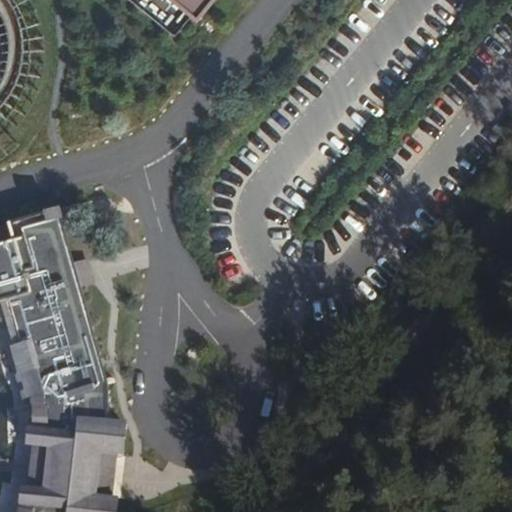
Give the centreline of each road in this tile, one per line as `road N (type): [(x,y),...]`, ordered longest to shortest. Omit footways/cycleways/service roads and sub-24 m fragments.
road 1 (track): [(253,511),(511,194)]
road 2 (unclassified): [(279,0),(182,120),(137,154),(0,191)]
